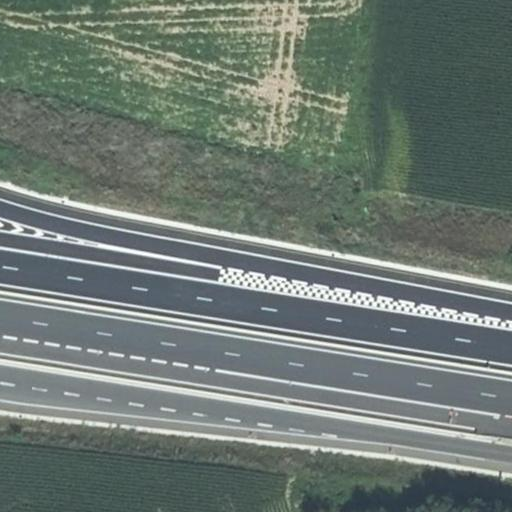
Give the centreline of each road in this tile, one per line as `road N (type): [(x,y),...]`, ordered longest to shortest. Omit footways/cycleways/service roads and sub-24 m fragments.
road 1 (trunk): [(511,312),(96,234),(0,208)]
road 2 (trunk): [(0,317),(511,398)]
road 3 (trunk): [(511,347),(0,266)]
road 4 (trunk): [(204,406),(511,452)]
road 5 (trunk): [(0,373),(204,406)]
road 6 (trunk): [(0,386),(204,406)]
